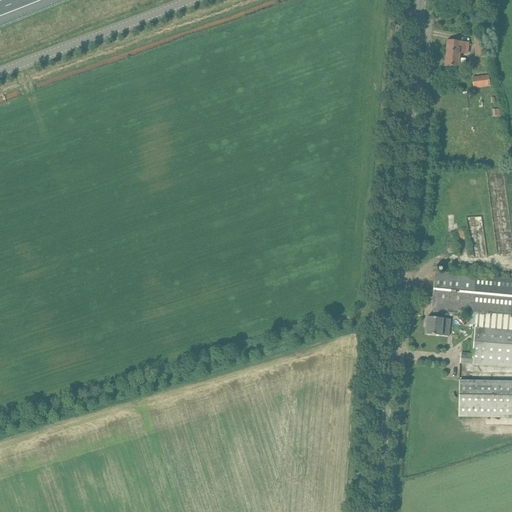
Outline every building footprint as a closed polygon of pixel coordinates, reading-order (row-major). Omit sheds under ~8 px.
[(487,56),(486,36),(476,36),(477,56),(487,56)] [(469,44),(448,42),(445,66),(458,68),(459,54),(467,55),(469,44)] [(494,86),(493,76),(472,79),(474,88),(494,86)] [(466,325),(474,326),(511,329),(511,314),(511,315),(511,309),(511,279),(435,273),(432,308),(433,308),(441,310),(468,312),(466,325)] [(441,310),(433,308),(433,318),(427,318),(425,335),(449,337),(450,320),(441,319),(441,310)] [(511,329),(474,326),(471,365),(511,368),(511,329)] [(511,382),(459,381),(458,417),(511,418),(511,382)]
